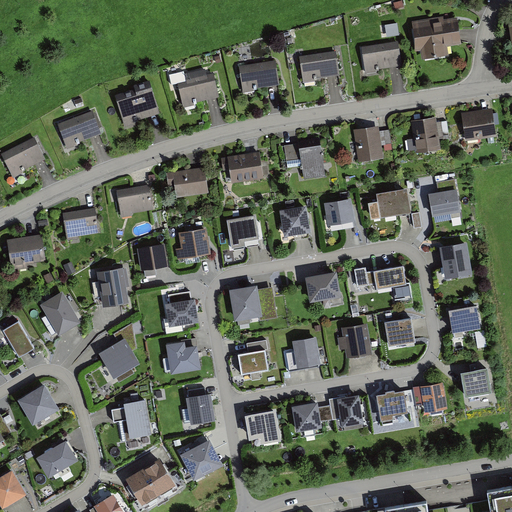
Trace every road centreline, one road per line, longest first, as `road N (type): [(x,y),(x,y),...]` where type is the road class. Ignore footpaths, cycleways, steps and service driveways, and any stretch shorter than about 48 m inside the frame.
road 1 (residential): [(0,220),(130,159),(217,133),(482,88)]
road 2 (residential): [(230,401),(212,291),(223,269),(405,250),(423,265),(436,341),(416,370)]
road 3 (residential): [(261,511),(511,463)]
road 4 (residential): [(0,396),(54,369),(73,382),(98,468),(83,492)]
road 5 (residential): [(416,370),(230,401)]
